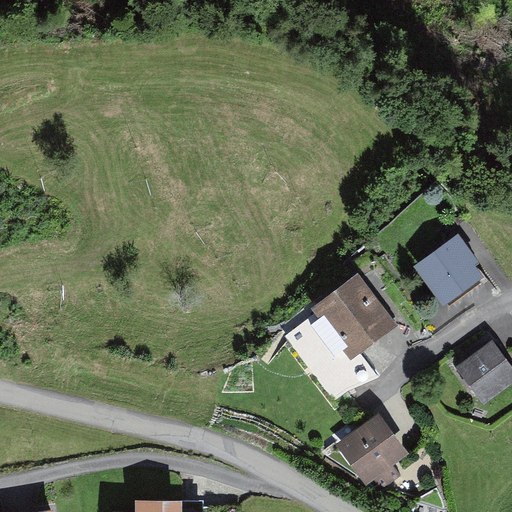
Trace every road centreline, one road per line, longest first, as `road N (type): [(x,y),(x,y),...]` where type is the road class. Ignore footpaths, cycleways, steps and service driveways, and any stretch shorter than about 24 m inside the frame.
road 1 (residential): [(0,392),(254,459),(337,511)]
road 2 (residential): [(359,398),(481,315),(511,303)]
